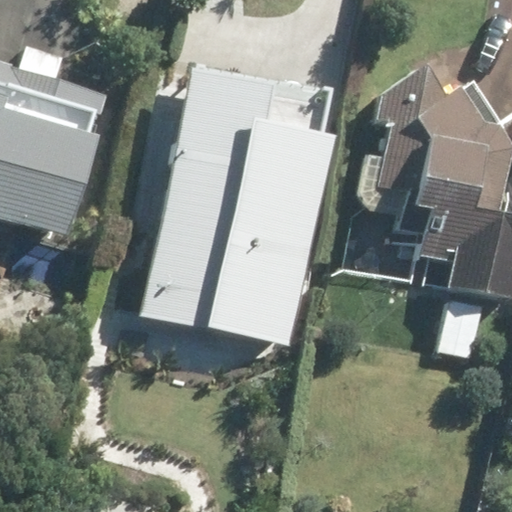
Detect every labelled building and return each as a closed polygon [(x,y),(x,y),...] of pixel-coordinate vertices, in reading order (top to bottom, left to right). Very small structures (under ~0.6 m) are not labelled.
[(317,54),(321,29),(184,10),(155,225),(191,230),(185,276),(267,288),(269,278),(311,283),(331,140),(290,133),(301,52),(317,54)] [(12,79),(0,75),(0,237),(54,255),(86,156),(77,154),(86,128),(92,130),(100,106),(50,90),(58,67),(20,56),(12,79)] [(449,272),(444,297),(511,312),(511,250),(506,249),(510,232),(495,228),(510,159),(469,95),(440,113),(418,81),(377,106),(370,137),(387,141),(381,169),(362,165),(355,201),(362,213),(402,221),(397,241),(419,246),(416,265),(449,272)] [(68,311),(41,302),(29,334),(55,343),(68,311)] [(480,320),(445,310),(434,356),(470,366),(480,320)]
